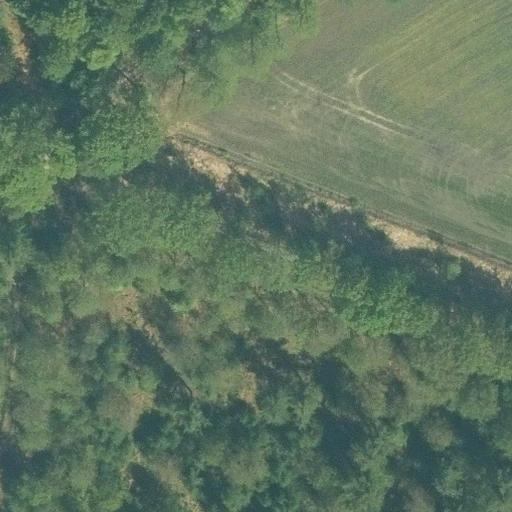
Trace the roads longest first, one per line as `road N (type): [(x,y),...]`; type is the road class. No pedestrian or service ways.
road 1 (track): [(47,177),(511,366)]
road 2 (track): [(47,177),(0,487)]
road 3 (track): [(252,0),(63,121),(47,177)]
